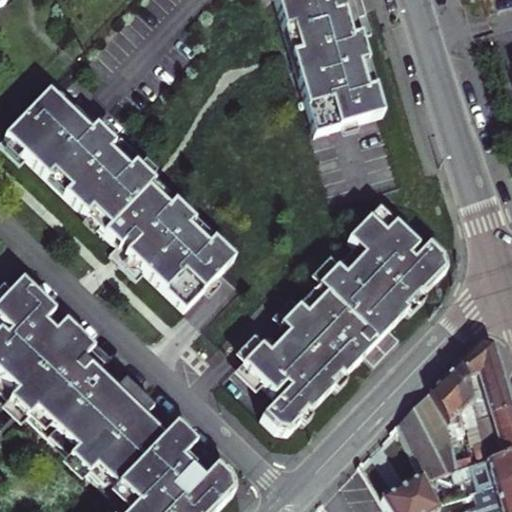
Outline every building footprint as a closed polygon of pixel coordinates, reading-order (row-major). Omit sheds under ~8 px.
[(272,0),(315,136),(383,116),(375,90),(378,89),(370,61),(367,62),(360,38),(372,34),(362,0),(272,0)] [(186,312),(235,258),(163,192),(149,179),(155,173),(144,163),(138,169),(134,165),(141,157),(120,137),(112,145),(73,109),(68,115),(46,95),(2,142),(0,143),(0,148),(20,167),(25,162),(77,210),(74,212),(97,232),(99,230),(118,248),(109,257),(136,283),(145,274),(186,312)] [(446,275),(444,260),(432,249),(414,267),(410,263),(420,252),(382,214),(371,225),(350,245),(358,253),(242,369),(280,403),(260,423),(274,437),(288,440),(333,394),(337,396),(346,386),(344,383),(364,361),(373,368),(398,342),(390,334),(407,317),(410,320),(424,304),(421,301),(446,275)] [(53,316),(19,285),(10,295),(1,287),(0,288),(0,320),(10,330),(5,335),(1,332),(0,333),(0,382),(15,396),(8,403),(68,461),(60,468),(82,488),(88,481),(120,511),(219,511),(232,499),(229,485),(214,470),(202,482),(198,477),(191,484),(187,481),(194,473),(184,463),(194,452),(171,430),(160,440),(142,423),(152,412),(124,385),(113,395),(92,376),(102,365),(91,355),(92,354),(63,327),(53,337),(43,328),(53,316)] [(489,421),(511,414),(491,348),(477,345),(458,365),(464,386),(477,382),(483,404),(486,413),(473,418),(475,424),(475,426),(489,421)] [(443,381),(453,417),(468,401),(464,386),(458,365),(443,381)] [(439,430),(453,417),(443,381),(429,396),(439,430)] [(483,404),(477,382),(464,386),(468,401),(470,409),(483,404)] [(444,476),(453,474),(444,444),(441,437),(439,430),(429,396),(393,432),(418,480),(420,484),(444,476)] [(511,417),(511,414),(489,421),(494,440),(511,434),(511,417)] [(469,426),(475,424),(473,418),(472,415),(467,417),(469,426)] [(486,443),(482,430),(477,431),(480,445),(486,443)] [(511,434),(494,440),(500,459),(511,455),(511,434)] [(450,443),(448,435),(441,437),(444,444),(450,443)] [(474,496),(490,491),(511,484),(511,455),(500,459),(486,463),(469,469),(453,474),(444,476),(448,488),(460,484),(465,499),(474,496)] [(418,480),(377,502),(383,511),(435,511),(433,509),(420,484),(418,480)] [(479,510),(479,511),(511,511),(511,484),(490,491),(494,505),(479,510)] [(494,505),(490,491),(474,496),(479,510),(494,505)]
